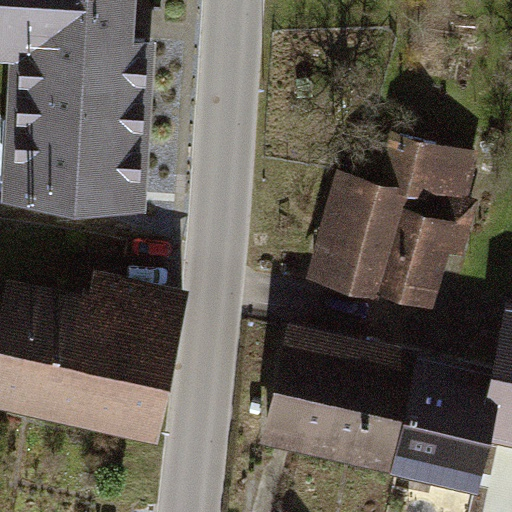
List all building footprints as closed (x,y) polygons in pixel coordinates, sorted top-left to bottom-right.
[(0,190),(134,197),(144,0),(0,0),(0,52),(0,53),(0,190)] [(342,163),(312,273),(389,293),(393,280),(445,294),(460,238),(471,240),(488,176),(478,173),(485,145),(401,122),(387,175),(342,163)] [(0,344),(3,345),(0,358),(0,383),(168,418),(197,276),(103,258),(99,276),(20,260),(16,278),(0,274),(0,344)] [(406,454),(431,337),(298,309),(273,426),(406,454)] [(431,337),(406,454),(494,473),(505,423),(511,424),(511,329),(507,354),(431,337)]
